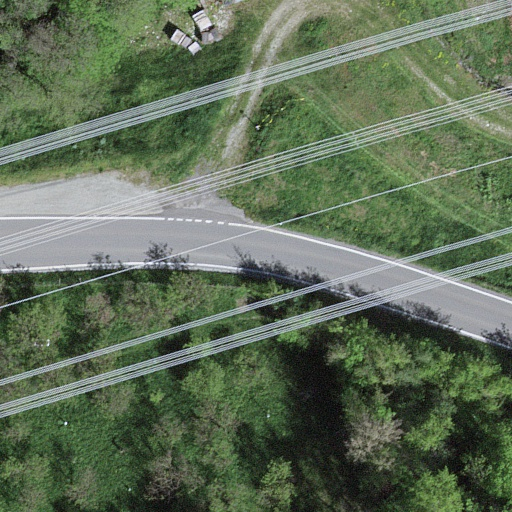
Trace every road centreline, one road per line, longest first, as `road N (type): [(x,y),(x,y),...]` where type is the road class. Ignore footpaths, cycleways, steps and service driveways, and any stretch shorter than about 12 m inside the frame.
road 1 (tertiary): [(0,247),(245,251),(337,268),(511,323)]
road 2 (track): [(297,0),(281,15),(218,149),(188,246)]
road 3 (track): [(511,125),(443,84),(378,17),(349,0)]
